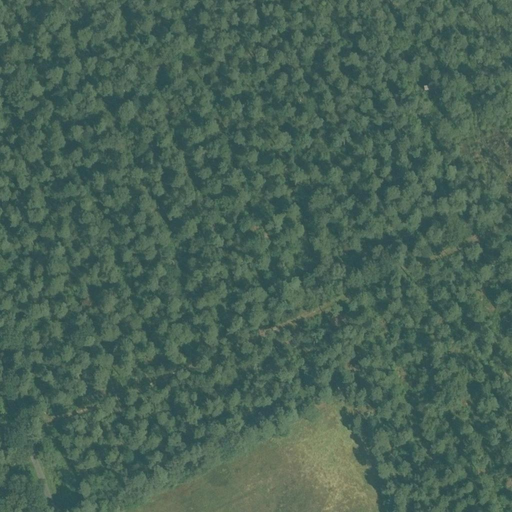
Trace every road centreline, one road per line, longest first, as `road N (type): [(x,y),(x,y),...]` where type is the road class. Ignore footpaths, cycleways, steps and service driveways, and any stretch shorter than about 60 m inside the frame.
road 1 (track): [(511,224),(158,383),(23,431)]
road 2 (unclassified): [(0,381),(54,511)]
